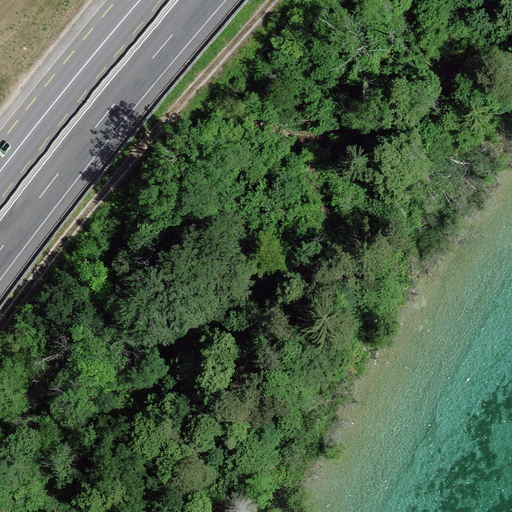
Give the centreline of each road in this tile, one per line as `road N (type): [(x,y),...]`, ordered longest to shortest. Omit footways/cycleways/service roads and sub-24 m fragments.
road 1 (track): [(280,0),(149,145),(0,340)]
road 2 (motorway): [(0,251),(203,0)]
road 3 (primary): [(140,0),(0,171)]
road 4 (motorway): [(128,0),(0,156)]
